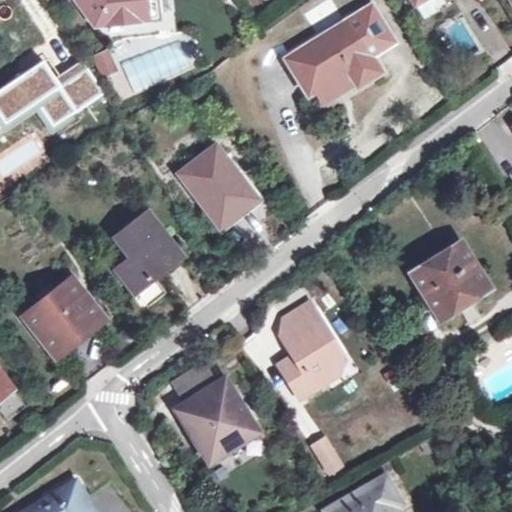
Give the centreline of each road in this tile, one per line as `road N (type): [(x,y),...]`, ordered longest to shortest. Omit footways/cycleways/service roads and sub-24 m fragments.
road 1 (residential): [(511,77),(402,156),(104,401)]
road 2 (residential): [(0,481),(104,401)]
road 3 (residential): [(172,511),(104,401)]
